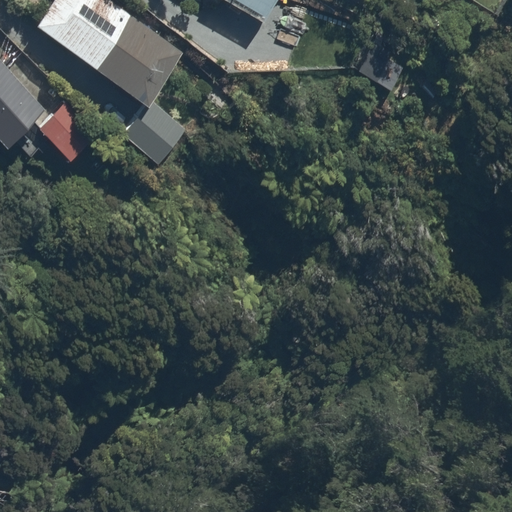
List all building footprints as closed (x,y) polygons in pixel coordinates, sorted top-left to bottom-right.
[(114,122),(164,158),(190,122),(155,97),(186,54),(111,0),(42,0),(28,20),(133,95),(114,122)] [(268,0),(237,0),(260,14),(268,0)] [(282,0),(279,0),(275,15),(305,24),(310,8),(282,0)] [(350,0),(326,0),(344,11),(350,0)] [(0,39),(0,144),(19,164),(44,139),(62,158),(94,127),(59,91),(44,106),(0,60),(0,58),(10,49),(0,39)] [(392,59),(370,47),(357,71),(379,82),(392,59)]
